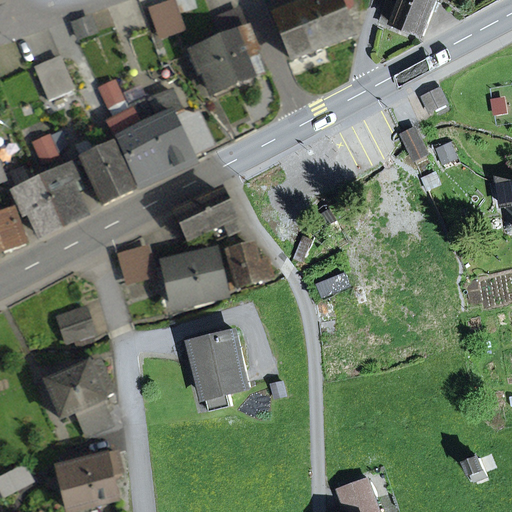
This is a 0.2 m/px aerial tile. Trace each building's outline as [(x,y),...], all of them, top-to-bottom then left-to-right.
[(270,0),(276,17),(308,4),(306,0),(270,0)] [(306,0),(308,4),(325,49),(352,38),(341,9),(352,5),(350,0),(306,0)] [(396,28),(397,26),(424,37),(437,0),(404,0),(403,5),(390,0),(381,22),(396,28)] [(161,39),(183,31),(173,3),(152,10),(161,39)] [(276,17),(294,61),(325,49),(308,4),(276,17)] [(221,43),(249,31),(241,9),(212,20),(221,43)] [(75,26),(79,39),(95,33),(91,20),(75,26)] [(251,55),(258,52),(249,31),(221,43),(220,43),(236,84),(259,75),(251,55)] [(205,73),(213,93),(236,84),(220,43),(191,54),(199,76),(205,73)] [(36,72),(49,101),(75,90),(62,61),(36,72)] [(102,90),(112,111),(124,105),(114,85),(102,90)] [(193,155),(212,146),(197,114),(182,114),(172,91),(149,101),(153,111),(141,116),(147,129),(140,132),(149,153),(148,154),(161,178),(196,162),(193,155)] [(441,92),(426,99),(432,111),(447,103),(441,92)] [(140,132),(147,129),(141,116),(153,111),(149,101),(131,109),(133,114),(140,132)] [(110,125),(140,188),(161,178),(148,154),(149,153),(140,132),(133,114),(110,125)] [(404,137),(416,160),(428,154),(416,130),(404,137)] [(278,161),(299,200),(342,177),(332,157),(329,152),(335,149),(336,148),(330,138),(329,136),(322,140),(321,138),(278,161)] [(35,145),(43,164),(55,158),(47,140),(35,145)] [(77,149),(104,206),(133,193),(111,146),(100,152),(95,141),(77,149)] [(332,157),(338,154),(335,149),(329,152),(332,157)] [(83,190),(72,165),(41,179),(62,226),(83,217),(74,194),(83,190)] [(511,204),(511,181),(499,178),(504,206),(511,204)] [(30,214),(40,236),(62,226),(41,179),(11,192),(23,217),(30,214)] [(218,241),(240,232),(222,193),(176,214),(189,242),(213,230),(218,241)] [(3,214),(1,207),(0,207),(0,243),(2,250),(4,254),(26,246),(13,211),(3,214)] [(319,218),(326,228),(336,220),(329,210),(319,218)] [(411,270),(410,267),(424,262),(416,239),(402,243),(399,235),(374,244),(387,279),(411,270)] [(297,258),(303,260),(311,242),(305,239),(297,258)] [(374,244),(350,253),(362,288),(387,279),(374,244)] [(227,255),(236,288),(273,280),(269,265),(259,266),(254,248),(227,255)] [(130,283),(154,276),(147,251),(123,258),(130,283)] [(167,266),(175,306),(229,294),(219,254),(167,266)] [(417,288),(429,285),(422,268),(412,272),(411,270),(387,279),(400,315),(424,306),(417,288)] [(319,286),(324,297),(351,286),(346,275),(319,286)] [(362,288),(375,324),(400,315),(387,279),(362,288)] [(317,304),(319,315),(334,313),(332,301),(317,304)] [(58,318),(67,344),(95,335),(86,309),(58,318)] [(230,393),(251,387),(237,334),(223,337),(215,339),(193,344),(207,398),(230,393)] [(89,368),(88,366),(46,385),(61,420),(79,412),(101,403),(103,402),(103,400),(113,396),(99,363),(89,368)] [(207,398),(210,411),(233,406),(230,393),(207,398)] [(89,435),(111,425),(101,403),(79,412),(89,435)] [(81,463),(59,468),(64,487),(97,479),(96,474),(120,469),(118,454),(93,460),(91,454),(80,457),(81,463)] [(468,464),(475,481),(487,476),(480,459),(468,464)] [(0,481),(0,498),(32,482),(25,469),(0,481)] [(112,479),(122,477),(120,469),(96,474),(97,479),(64,487),(71,511),(117,500),(112,479)] [(380,511),(369,480),(340,490),(347,511),(380,511)]
